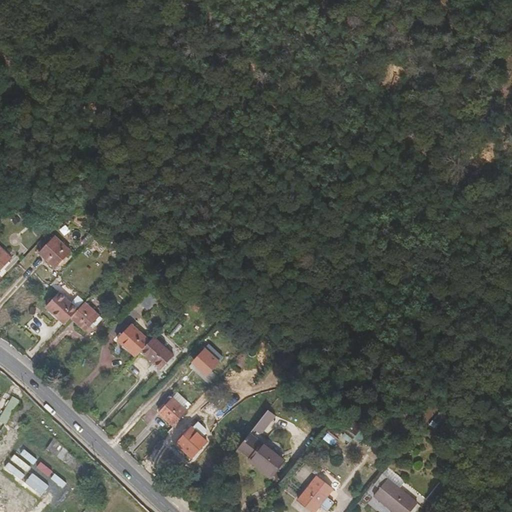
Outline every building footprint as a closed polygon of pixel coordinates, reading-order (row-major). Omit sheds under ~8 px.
[(40,247),(28,259),(43,274),(55,261),(40,247)] [(37,315),(52,329),(60,322),(64,316),(49,302),(37,315)] [(86,322),(72,309),(64,316),(60,322),(73,335),(79,329),(82,332),(88,325),(86,322)] [(168,316),(163,311),(157,317),(163,322),(168,316)] [(251,314),(247,320),(254,325),(258,318),(251,314)] [(237,332),(226,323),(218,333),(228,342),(237,332)] [(122,360),(129,359),(131,356),(139,347),(122,330),(109,346),(122,360)] [(316,346),(310,341),(295,359),(301,364),(316,346)] [(163,361),(144,342),(139,347),(131,356),(151,374),(163,361)] [(191,363),(206,377),(224,358),(209,344),(191,363)] [(284,358),(275,369),(286,377),(294,366),(284,358)] [(0,417),(0,421),(4,424),(18,400),(12,397),(0,417)] [(152,417),(165,429),(178,415),(175,412),(181,407),(171,398),(166,403),(152,417)] [(269,416),(264,410),(233,449),(263,474),(275,459),(257,444),(261,439),(256,434),(269,416)] [(359,428),(346,417),(336,429),(356,444),(362,436),(356,431),(359,428)] [(185,432),(173,444),(172,446),(185,458),(198,445),(185,432)] [(377,478),(372,485),(370,487),(375,493),(370,499),(386,511),(407,511),(412,506),(395,492),(400,485),(383,471),(377,478)] [(328,492),(312,480),(295,502),(308,511),(311,511),(316,507),(322,511),(328,506),(321,500),(328,492)] [(192,499),(200,505),(209,494),(201,487),(192,499)]
